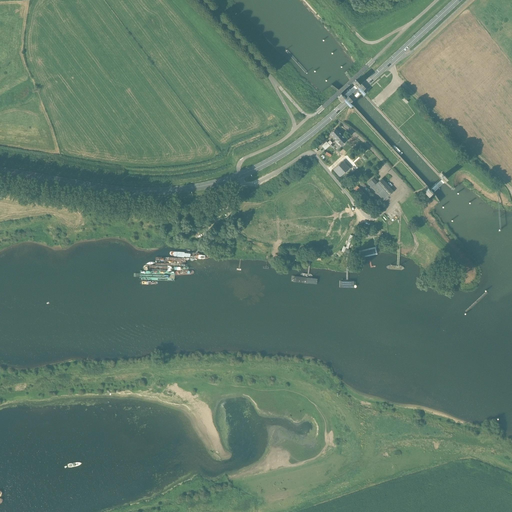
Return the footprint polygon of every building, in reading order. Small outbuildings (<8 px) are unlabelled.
[(336,139),(341,134),(336,128),(330,133),(336,139)] [(341,134),(336,139),(339,143),(337,145),(339,147),(347,140),(341,134)] [(325,149),(332,143),(330,141),(327,143),(326,142),(322,146),(325,149)] [(340,177),(347,170),(340,163),(333,169),(340,177)] [(443,174),(441,173),(440,173),(440,174),(438,175),(440,177),(441,178),(442,180),(443,181),(445,180),(447,178),(446,176),(443,173),(443,174)] [(373,178),(368,183),(384,200),(393,191),(382,179),(377,183),(373,178)] [(431,191),(429,189),(428,188),(427,189),(426,189),(426,190),(424,191),(426,194),(428,196),(429,195),(430,196),(433,194),(432,192),(431,191)] [(368,204),(369,203),(372,200),(365,194),(362,197),(368,204)] [(170,255),(210,260),(210,254),(197,252),(170,249),(170,255)] [(318,278),(291,275),(291,282),(317,284),(318,278)]
